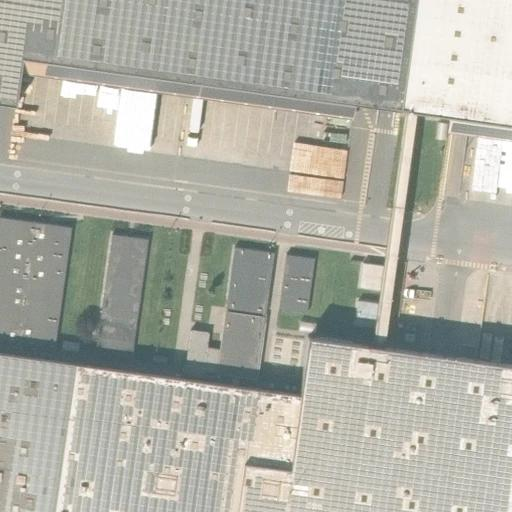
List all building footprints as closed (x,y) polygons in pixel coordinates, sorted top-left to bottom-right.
[(511,0),(0,0),(0,99),(12,101),(17,59),(511,126),(511,0)] [(0,342),(46,350),(65,226),(0,216),(0,342)] [(129,339),(142,240),(108,235),(94,334),(129,339)] [(270,253),(231,248),(217,350),(187,346),(184,370),(253,380),(270,253)] [(302,316),(311,257),(283,252),(274,311),(302,316)] [(0,511),(511,511),(511,361),(303,333),(295,395),(0,351),(0,511)]
